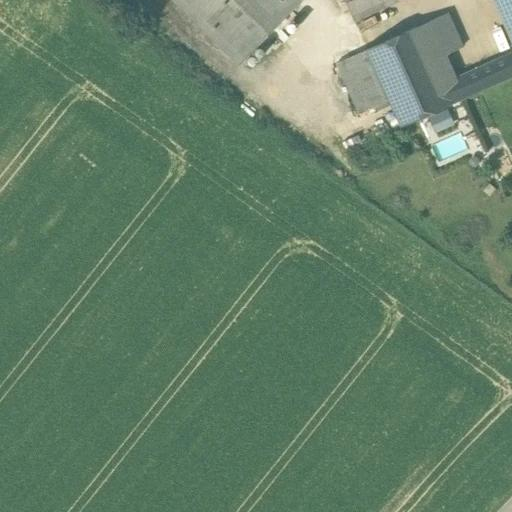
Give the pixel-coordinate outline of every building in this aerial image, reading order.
[(302,0),(174,0),(241,64),(302,0)] [(344,0),(354,21),(399,0),(344,0)] [(511,0),(493,0),(511,41),(511,0)] [(447,13),(367,49),(389,100),(401,126),(465,97),(456,77),(445,55),(463,47),(447,13)] [(389,100),(367,49),(336,62),(359,113),(389,100)] [(511,52),(456,77),(465,97),(511,76),(511,52)] [(432,144),(441,161),(467,148),(459,131),(432,144)]
